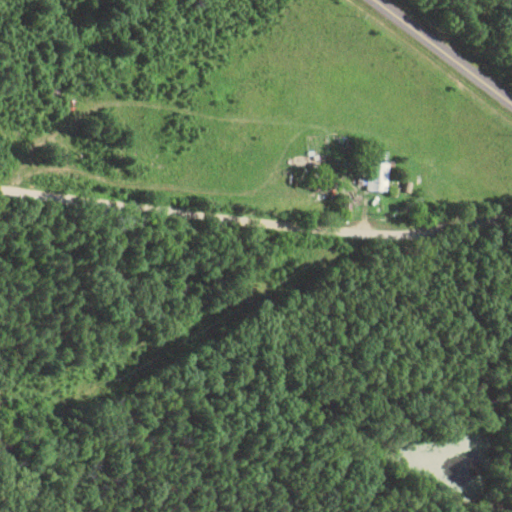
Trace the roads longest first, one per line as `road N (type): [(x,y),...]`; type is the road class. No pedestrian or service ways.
road 1 (residential): [(511,202),(237,202),(0,184)]
road 2 (tertiary): [(511,95),(392,0)]
